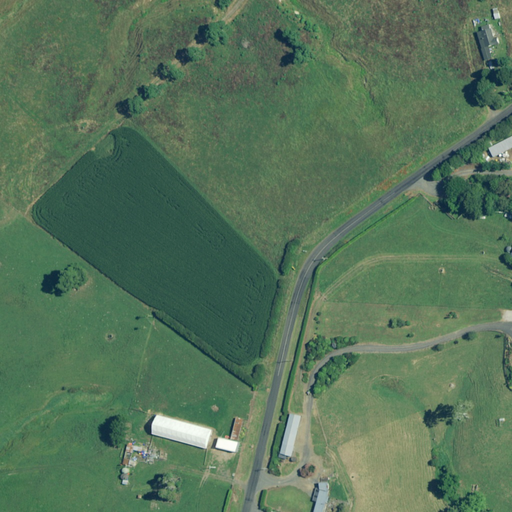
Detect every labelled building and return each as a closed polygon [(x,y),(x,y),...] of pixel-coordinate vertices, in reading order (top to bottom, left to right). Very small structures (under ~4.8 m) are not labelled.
[(496,39),(491,25),(483,27),(484,32),(479,33),(484,49),(500,44),(498,38),(496,39)] [(511,139),(491,149),(493,152),(489,153),(492,159),(495,157),(495,158),(505,153),(506,155),(509,153),(508,152),(511,149),(511,139)] [(303,417),(292,414),(282,454),(293,457),(303,417)] [(234,419),(233,424),(236,424),(233,440),(240,441),(244,419),(237,418),(237,420),(234,419)] [(240,443),(221,438),(219,448),(238,453),(240,443)] [(142,452),(143,449),(129,446),(124,464),(132,466),(133,465),(136,466),(137,462),(133,461),(136,451),(142,452)] [(324,511),(330,493),(330,483),(322,483),(322,490),(316,511),(324,511)] [(283,495),(272,494),(271,502),(281,503),(283,495)]
